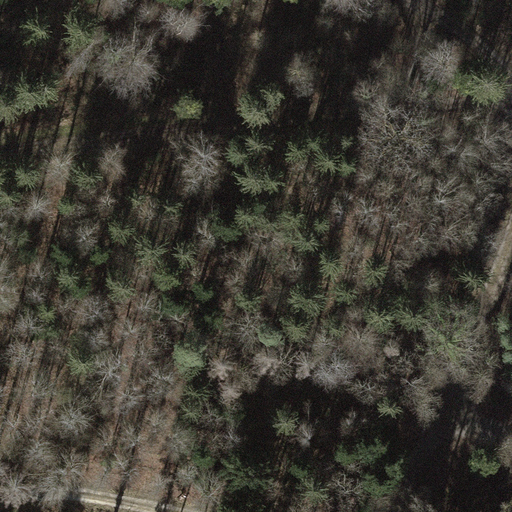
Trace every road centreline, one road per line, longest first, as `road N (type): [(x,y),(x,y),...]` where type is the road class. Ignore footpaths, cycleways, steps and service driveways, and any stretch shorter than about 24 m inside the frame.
road 1 (track): [(432,10),(432,80),(402,101),(0,146)]
road 2 (track): [(485,307),(392,511)]
road 3 (track): [(0,511),(115,500),(181,511)]
